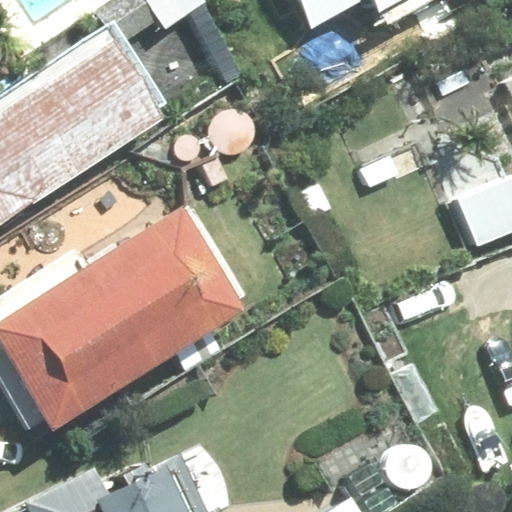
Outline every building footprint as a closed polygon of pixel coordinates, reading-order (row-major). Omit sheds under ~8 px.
[(0,206),(14,197),(16,200),(146,113),(142,109),(154,100),(115,42),(150,19),(154,25),(177,10),(223,78),(236,69),(190,0),(98,0),(86,9),(94,21),(0,84),(0,206)] [(511,75),(498,83),(511,110),(511,75)] [(190,162),(202,181),(219,171),(207,152),(190,162)] [(511,181),(506,169),(445,197),(467,244),(511,223),(511,181)] [(0,398),(17,426),(27,419),(31,427),(226,306),(222,301),(234,294),(177,204),(168,210),(163,203),(74,257),(67,245),(0,287),(0,398)] [(209,511),(207,505),(195,511),(166,450),(89,485),(80,466),(10,500),(15,511),(209,511)] [(352,511),(343,496),(317,511),(352,511)]
